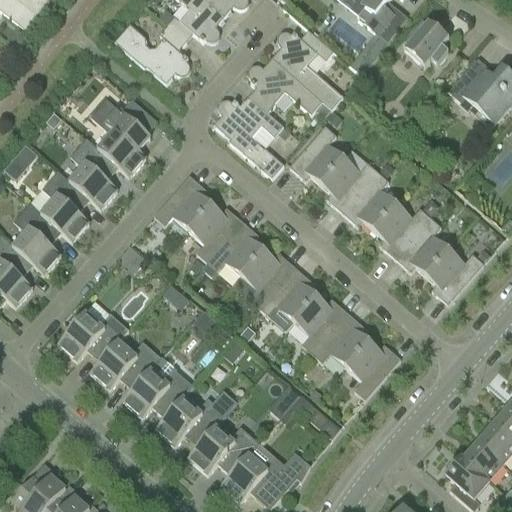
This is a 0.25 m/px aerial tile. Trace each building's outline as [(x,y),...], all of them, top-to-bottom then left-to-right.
[(37,21),(9,0),(0,0),(0,16),(25,36),(37,21)] [(9,0),(37,21),(49,6),(40,0),(9,0)] [(215,34),(224,23),(197,0),(171,0),(189,15),(178,27),(174,23),(173,23),(166,32),(185,48),(193,40),(202,48),(204,46),(205,47),(207,48),(208,48),(210,49),(211,49),(213,48),(214,48),(216,47),(217,46),(218,45),(218,43),(219,42),(219,40),(218,39),(218,37),(217,36),(216,35),(215,34)] [(197,0),(224,23),(233,12),(234,13),(236,14),(237,15),(239,15),(240,15),(242,15),(243,15),(244,14),(246,13),(247,11),(247,10),(248,8),(248,7),(247,5),(247,4),(246,2),(245,1),(244,0),(243,0),(197,0)] [(274,0),(286,9),(293,0),(274,0)] [(367,30),(366,32),(377,40),(377,39),(387,47),(405,25),(386,9),(392,1),(390,0),(336,0),(338,1),(335,5),(367,30)] [(163,20),(159,25),(166,32),(173,23),(169,19),(163,20)] [(425,29),(422,27),(409,42),(402,50),(404,53),(403,55),(424,73),(431,66),(437,71),(447,58),(442,53),(448,46),(427,27),(425,29)] [(149,55),(145,51),(144,43),(129,30),(114,48),(145,75),(146,73),(165,90),(175,79),(176,81),(177,81),(179,82),(180,82),(182,83),(183,82),(185,82),(186,81),(187,80),(188,79),(189,77),(189,76),(189,74),(189,72),(188,71),(187,70),(186,68),(185,68),(187,65),(178,57),(185,48),(166,32),(158,40),(163,44),(155,54),(149,55)] [(333,58),(307,36),(300,45),(293,39),(291,42),(290,40),(289,40),(287,39),(286,39),(284,39),(283,39),(281,39),(280,40),(279,41),(278,43),(277,44),(277,45),(277,47),(277,49),(277,50),(278,51),(279,53),(281,53),(271,64),(331,116),(342,103),(307,72),(317,60),(325,67),(333,58)] [(361,81),(372,67),(363,60),(351,74),(361,81)] [(331,116),(271,64),(262,75),(261,74),(260,73),(258,72),(257,72),(255,72),(254,72),(252,73),(251,73),(250,75),(249,76),(248,77),(248,79),(248,80),(248,82),(249,83),(249,85),(251,86),(252,87),(250,89),(255,94),(248,103),(267,119),(274,110),(284,98),(310,121),(314,116),(321,108),(330,116),(331,116)] [(474,66),(447,98),(461,109),(460,111),(467,117),(468,115),(490,134),(503,118),(511,108),(511,81),(502,73),(491,85),(487,81),(489,79),(484,75),(483,77),(474,69),(475,67),(474,66)] [(267,119),(248,103),(239,112),(234,107),(232,110),(231,109),(229,108),(228,107),(226,107),(225,107),(223,107),(222,108),(220,108),(219,109),(218,111),(218,112),(217,114),(217,115),(218,117),(218,118),(219,120),(220,121),(221,122),(213,131),(229,146),(228,147),(271,185),(283,171),(251,144),(261,133),(273,144),(283,133),(267,119)] [(106,105),(93,120),(102,134),(110,141),(97,155),(97,156),(118,173),(117,174),(128,183),(145,163),(138,157),(150,143),(146,140),(156,129),(146,120),(131,107),(121,118),(106,105)] [(321,108),(314,116),(324,124),(330,116),(321,108)] [(331,118),(325,125),(335,133),(341,126),(331,118)] [(53,119),(45,128),(53,135),(61,125),(53,119)] [(320,191),(343,165),(327,151),(335,142),(324,132),(288,173),(305,188),(310,182),(320,191)] [(97,155),(86,145),(70,163),(81,173),(69,188),(57,177),(57,178),(100,216),(117,196),(106,187),(117,174),(118,173),(97,156),(97,155)] [(25,151),(16,162),(26,171),(35,161),(25,151)] [(343,165),(320,191),(330,200),(325,206),(341,220),(377,178),(367,169),(359,178),(343,165)] [(383,172),(378,178),(385,184),(394,175),(386,169),(383,172)] [(100,216),(57,178),(41,196),(53,206),(41,220),(40,221),(61,239),(60,239),(71,249),(89,229),(78,219),(89,207),(100,216)] [(377,178),(341,220),(357,233),(362,228),(372,237),(396,210),(380,197),(388,188),(377,178)] [(188,237),(211,211),(200,202),(205,196),(189,182),(153,223),(162,231),(164,233),(172,224),(188,237)] [(428,205),(420,215),(430,224),(438,214),(428,205)] [(12,253),(32,271),(32,272),(43,281),(60,261),(49,252),(60,239),(61,239),(40,221),(41,220),(29,210),(28,210),(18,222),(18,233),(24,238),(12,253)] [(411,224),(396,210),(372,237),(383,246),(378,251),(394,265),(430,224),(420,215),(419,215),(411,224)] [(211,211),(188,237),(203,251),(196,260),(206,269),(242,228),(226,214),(221,220),(211,211)] [(425,283),(448,256),(432,242),(440,233),(430,224),(394,265),(410,279),(415,274),(425,283)] [(240,283),(263,256),(253,247),(258,242),(242,228),(206,269),(206,270),(215,277),(216,278),(217,278),(225,269),(240,283)] [(0,311),(5,306),(14,314),(32,294),(21,284),(32,272),(32,271),(12,253),(0,242),(0,311)] [(126,253),(118,263),(124,269),(131,268),(136,262),(126,253)] [(483,255),(476,263),(482,269),(489,261),(483,255)] [(274,265),(263,256),(240,283),(256,297),(248,306),(259,315),(294,274),(278,260),(274,265)] [(464,270),(448,256),(425,283),(435,292),(431,297),(447,311),(483,270),(472,260),(464,270)] [(196,265),(188,274),(195,280),(203,271),(196,265)] [(206,270),(202,275),(210,282),(215,277),(206,270)] [(294,274),(259,315),(269,324),(285,338),(293,329),(316,302),(306,293),(310,288),(294,274)] [(170,291),(161,301),(174,311),(182,301),(170,291)] [(326,311),(316,302),(293,329),(308,342),(300,351),(311,360),(347,319),(331,306),(326,311)] [(99,332),(84,319),(57,350),(77,368),(86,357),(99,368),(117,347),(118,348),(128,336),(109,320),(99,332)] [(345,374),(368,348),(358,339),(363,333),(347,319),(311,360),(322,370),(329,361),(345,374)] [(247,347),(254,339),(247,332),(239,341),(246,348),(247,347)] [(132,360),(118,348),(117,347),(99,368),(89,379),(109,396),(119,385),(131,396),(132,397),(150,376),(160,364),(142,348),(132,360)] [(379,357),(368,348),(345,374),(361,388),(353,397),(364,407),(400,366),(383,351),(379,357)] [(175,377),(176,376),(161,363),(160,364),(150,376),(132,397),(131,396),(122,407),(142,424),(151,414),(164,425),(182,404),(183,404),(193,393),(175,377)] [(316,409),(322,402),(314,394),(307,402),(316,409)] [(289,396),(280,406),(289,414),(298,403),(289,396)] [(164,425),(154,435),(174,453),(184,442),(197,453),(236,409),(228,402),(218,403),(212,409),(203,410),(197,417),(183,404),(182,404),(164,425)] [(230,445),(215,433),(236,409),(197,453),(187,464),(207,481),(216,470),(229,481),(229,482),(258,449),(240,433),(230,445)] [(511,417),(507,413),(492,431),(511,448),(511,417)] [(322,420),(316,428),(333,442),(339,435),(322,420)] [(503,470),(511,459),(511,448),(492,431),(477,448),(503,470)] [(503,470),(477,448),(462,464),(460,462),(459,463),(488,488),(489,488),(488,487),(503,470)] [(262,474),(248,461),(258,449),(229,482),(229,481),(220,492),(240,509),(249,498),(264,511),(272,511),(296,485),(300,488),(309,472),(294,459),(283,471),(272,462),(262,474)] [(459,463),(456,466),(453,464),(444,474),(447,476),(444,480),(456,491),(451,496),(450,495),(449,496),(466,511),(476,511),(477,508),(474,505),(488,488),(459,463)] [(32,483),(10,508),(15,511),(49,511),(56,504),(64,495),(55,486),(47,495),(41,491),(32,483)] [(511,508),(511,497),(509,495),(503,501),(511,508)] [(502,511),(511,511),(511,508),(503,501),(498,508),(502,511)]
